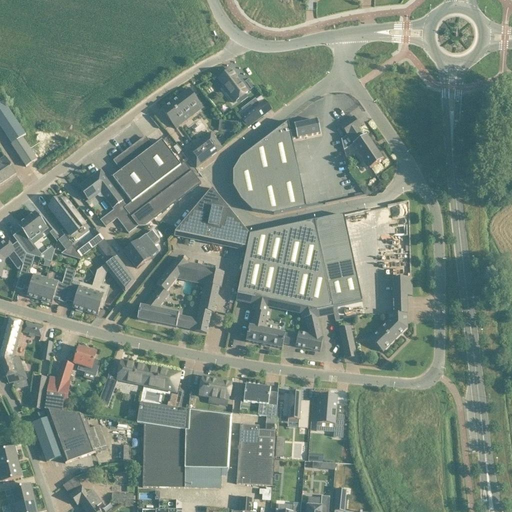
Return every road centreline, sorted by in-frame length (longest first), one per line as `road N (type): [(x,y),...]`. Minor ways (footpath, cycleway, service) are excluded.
road 1 (residential): [(436,374),(413,384),(280,370),(148,346),(0,302)]
road 2 (unclassified): [(347,69),(212,171),(252,226),(382,199),(412,174)]
road 3 (secondary): [(489,481),(452,123)]
road 4 (unclassified): [(0,216),(245,37)]
road 5 (residential): [(436,374),(436,216),(412,174)]
road 6 (unclassified): [(51,511),(0,376)]
road 7 (residential): [(412,174),(347,69)]
